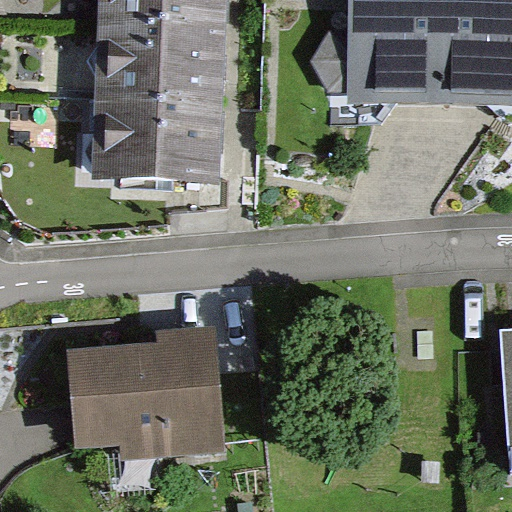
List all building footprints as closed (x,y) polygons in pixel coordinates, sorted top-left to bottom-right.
[(100,0),(100,20),(227,25),(227,0),(100,0)] [(445,7),(356,5),(354,103),(443,105),(445,7)] [(511,8),(445,7),(443,105),(511,106),(511,8)] [(100,20),(94,101),(224,108),(227,25),(100,20)] [(94,101),(92,179),(223,184),(224,108),(94,101)] [(167,364),(73,371),(79,452),(126,449),(127,462),(218,456),(210,347),(166,350),(167,364)]
